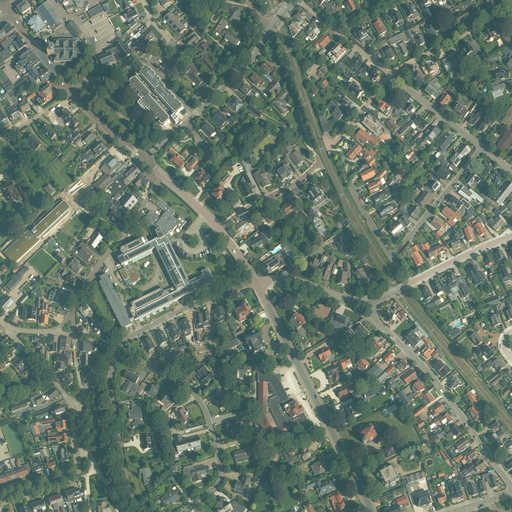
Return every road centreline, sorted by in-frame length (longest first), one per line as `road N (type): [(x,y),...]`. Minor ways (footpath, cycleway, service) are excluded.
road 1 (tertiary): [(372,511),(255,283)]
road 2 (residential): [(511,488),(444,394),(378,324),(373,300)]
road 3 (residential): [(189,511),(222,482),(215,442),(194,394),(144,363)]
road 4 (residential): [(119,349),(112,368),(119,453),(126,487),(144,511)]
road 5 (residential): [(72,310),(162,177)]
road 6 (unclassified): [(113,346),(255,283)]
road 7 (residential): [(391,256),(482,148)]
road 8 (residential): [(389,73),(511,3)]
road 9 (unclassified): [(255,283),(286,280),(344,300),(373,300)]
